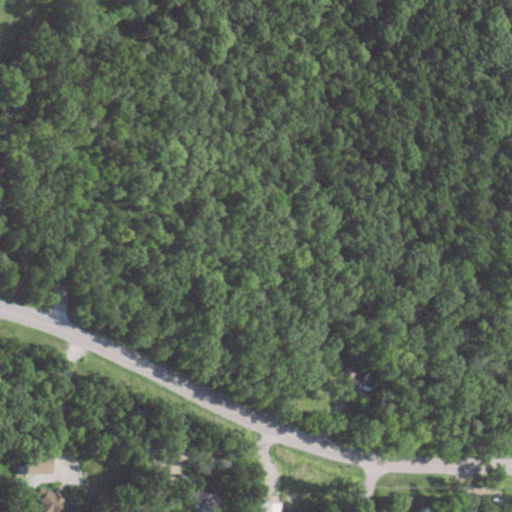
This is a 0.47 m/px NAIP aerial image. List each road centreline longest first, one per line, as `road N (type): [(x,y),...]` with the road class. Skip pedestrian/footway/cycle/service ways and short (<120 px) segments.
road 1 (tertiary): [(511,465),(358,457),(272,430),(0,309)]
road 2 (residential): [(272,430),(254,450),(188,450),(165,459),(140,511)]
road 3 (residential): [(53,327),(49,285),(0,223)]
